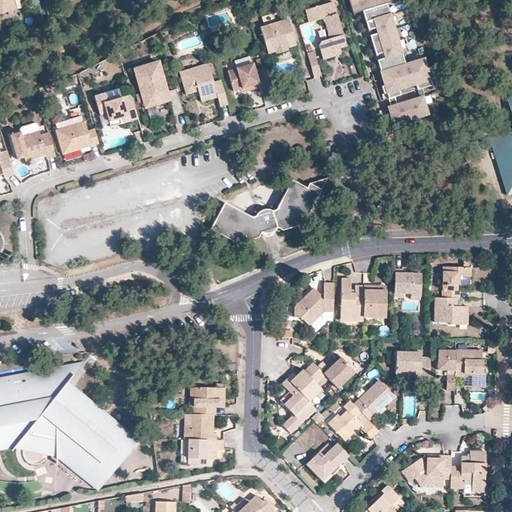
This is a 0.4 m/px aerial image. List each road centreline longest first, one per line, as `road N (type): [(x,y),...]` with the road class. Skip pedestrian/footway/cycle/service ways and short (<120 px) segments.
road 1 (residential): [(33,288),(27,209),(39,186),(312,104)]
road 2 (residential): [(511,421),(401,436),(319,511)]
road 3 (residential): [(0,337),(210,305)]
road 4 (residential): [(210,305),(141,266),(33,288)]
road 5 (residential): [(239,289),(252,319),(252,447),(264,461)]
road 6 (residential): [(370,245),(330,104),(312,104)]
road 7 (residential): [(370,245),(319,255),(239,289)]
road 8 (residential): [(507,242),(370,245)]
